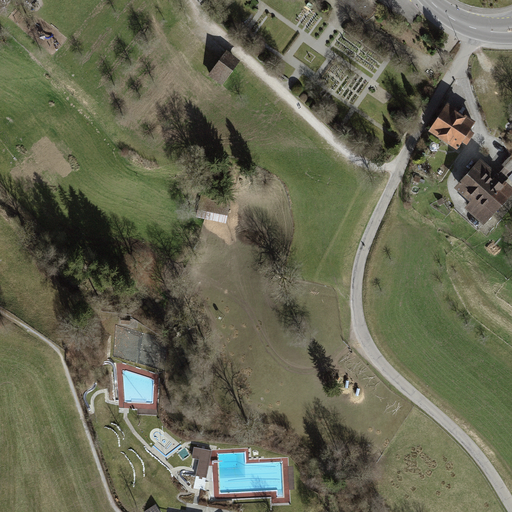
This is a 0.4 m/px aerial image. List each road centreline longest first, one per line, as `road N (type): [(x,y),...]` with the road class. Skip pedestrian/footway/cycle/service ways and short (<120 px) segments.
road 1 (unclassified): [(511,505),(481,457),(371,351),(356,308),(367,237),(475,29)]
road 2 (track): [(187,0),(347,153),(400,169)]
road 3 (unknown): [(453,69),(478,131),(451,180),(458,206)]
